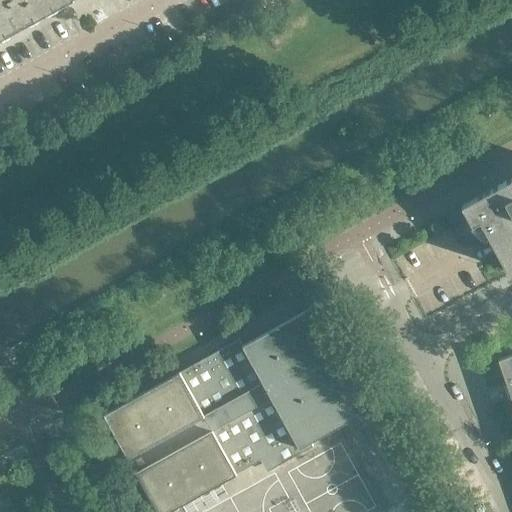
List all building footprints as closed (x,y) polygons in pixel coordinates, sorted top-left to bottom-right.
[(0,0),(0,40),(42,18),(32,0),(0,0)] [(32,0),(42,18),(74,0),(32,0)] [(511,177),(462,205),(472,225),(471,227),(485,241),(490,238),(508,270),(511,271),(511,177)] [(310,441),(376,405),(319,303),(243,345),(239,338),(104,413),(129,458),(129,457),(137,471),(136,472),(158,511),(166,511),(237,473),(243,485),(313,445),(310,441)] [(511,377),(511,353),(499,359),(506,380),(511,377)]
